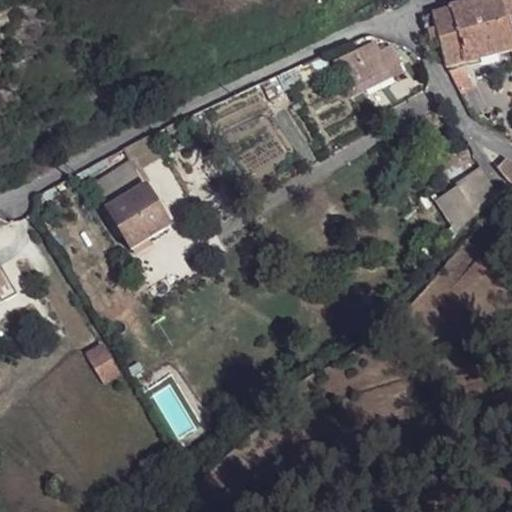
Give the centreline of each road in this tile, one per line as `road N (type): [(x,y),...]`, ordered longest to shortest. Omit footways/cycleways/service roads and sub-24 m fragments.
road 1 (unclassified): [(0,207),(199,105),(401,15)]
road 2 (unclassified): [(401,15),(474,143)]
